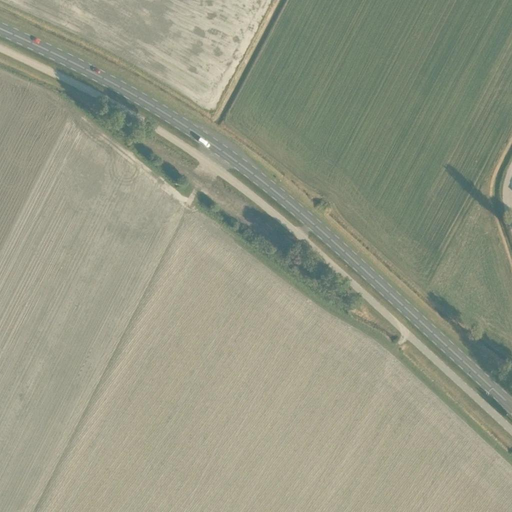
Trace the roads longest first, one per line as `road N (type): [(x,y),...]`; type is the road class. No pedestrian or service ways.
road 1 (primary): [(310,221),(137,97),(0,29)]
road 2 (unclassified): [(299,236),(166,135),(0,49)]
road 3 (unclassified): [(511,432),(299,236)]
road 4 (primary): [(511,407),(310,221)]
